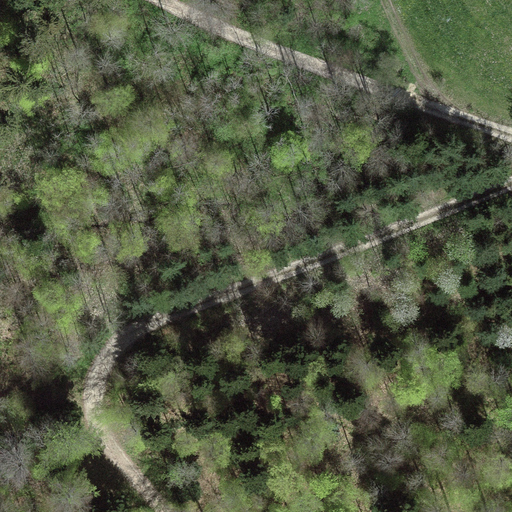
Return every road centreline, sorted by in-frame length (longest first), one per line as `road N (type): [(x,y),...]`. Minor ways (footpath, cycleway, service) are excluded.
road 1 (track): [(511,183),(194,302),(117,345),(92,392),(100,434),(166,511)]
road 2 (track): [(446,112),(319,70),(169,0)]
